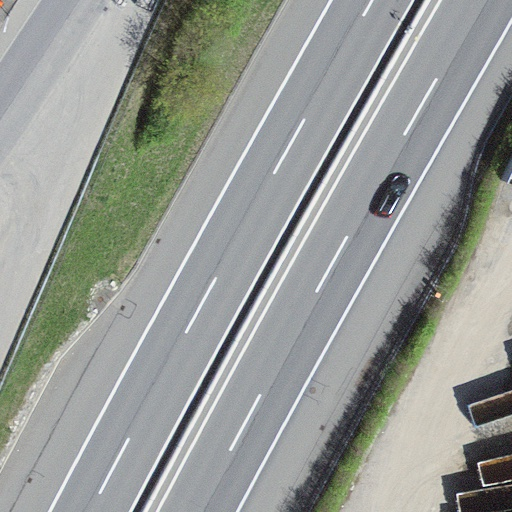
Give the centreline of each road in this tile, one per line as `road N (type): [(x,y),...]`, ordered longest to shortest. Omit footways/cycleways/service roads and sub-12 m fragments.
road 1 (motorway): [(197,511),(481,0)]
road 2 (motorway): [(372,0),(89,511)]
road 3 (unclassified): [(0,118),(78,0)]
